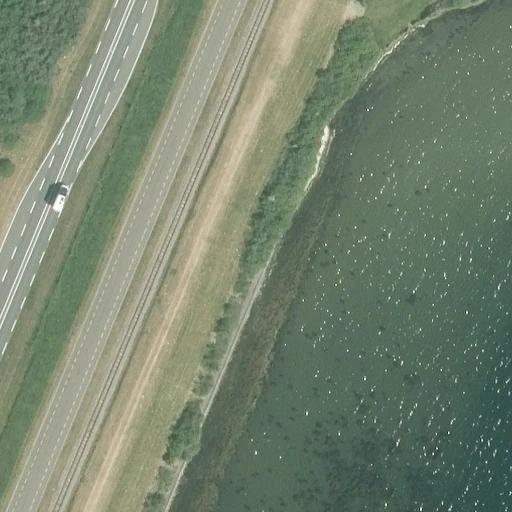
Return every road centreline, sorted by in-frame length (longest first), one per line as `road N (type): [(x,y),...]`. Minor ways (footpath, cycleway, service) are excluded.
road 1 (tertiary): [(20,511),(231,0)]
road 2 (primary): [(0,319),(132,0)]
